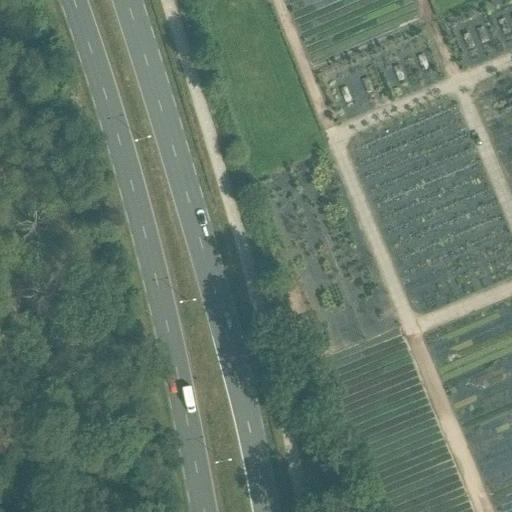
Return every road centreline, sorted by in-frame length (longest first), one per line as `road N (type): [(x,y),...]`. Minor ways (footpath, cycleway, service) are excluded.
road 1 (primary): [(265,511),(241,388),(125,0)]
road 2 (primary): [(71,0),(150,266),(200,511)]
road 3 (track): [(280,379),(333,511)]
